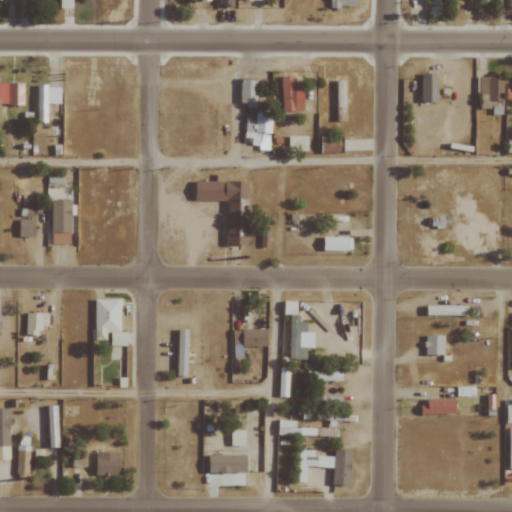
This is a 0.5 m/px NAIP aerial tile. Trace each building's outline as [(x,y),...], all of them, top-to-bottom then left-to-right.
[(74,0),(60,0),(60,8),(74,8),(74,0)] [(277,76),(278,112),(297,112),(296,76),(277,76)] [(417,102),(433,101),(433,77),(417,78),(417,102)] [(500,77),(476,78),(477,93),(486,93),(486,101),(500,101),(500,77)] [(235,106),(256,106),(257,95),(250,95),(251,80),(236,80),(235,106)] [(0,83),(0,121),(0,122),(0,108),(0,105),(24,104),(23,83),(0,83)] [(61,104),(61,87),(35,86),(34,122),(47,123),(48,104),(61,104)] [(485,101),(485,94),(478,94),(478,108),(494,108),(494,102),(485,101)] [(242,115),(242,138),(249,138),(249,148),(268,148),(268,110),(252,110),(252,115),(242,115)] [(304,151),(304,137),(285,137),(285,151),(304,151)] [(316,137),(317,154),(338,153),(338,137),(316,137)] [(511,139),(503,139),(503,152),(511,152),(511,139)] [(227,246),(248,246),(248,179),(227,179),(227,173),(216,173),(216,181),(195,181),(195,200),(227,200),(227,223),(227,246)] [(51,200),(52,245),(72,244),(71,200),(51,200)] [(17,237),(35,238),(36,220),(17,220),(17,237)] [(256,247),(267,247),(268,225),(257,225),(256,247)] [(347,250),(347,236),(318,237),(318,251),(347,250)] [(95,341),(110,340),(110,346),(128,346),(128,331),(121,332),(121,299),(95,300),(95,341)] [(422,316),(464,315),(464,305),(422,306),(422,316)] [(49,327),(49,314),(26,313),(26,335),(41,335),(41,327),(49,327)] [(184,377),(185,329),(174,329),(173,376),(184,377)] [(230,345),(262,346),(263,329),(231,329),(230,345)] [(421,355),(441,355),(441,335),(421,336),(421,355)] [(304,381),(340,381),(340,371),(304,371),(304,381)] [(341,407),(341,397),(309,396),(309,406),(341,407)] [(416,414),(450,413),(450,398),(421,399),(421,407),(416,407),(416,414)] [(60,447),(58,406),(48,406),(49,448),(60,447)] [(0,408),(0,459),(11,460),(10,409),(0,408)] [(227,446),(242,446),(241,430),(227,431),(227,446)] [(30,446),(17,446),(15,475),(28,475),(30,446)] [(292,450),(291,482),(305,483),(306,467),(329,468),(328,485),(346,486),(347,450),(330,450),(330,456),(312,456),(312,451),(292,450)] [(120,452),(94,453),(94,477),(121,476),(120,452)] [(202,455),(202,474),(243,473),(243,455),(202,455)]
